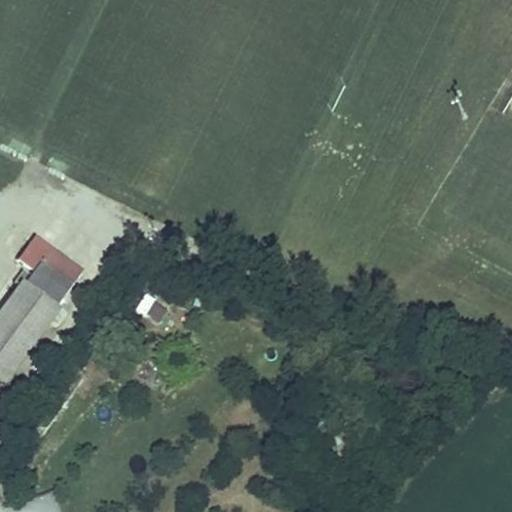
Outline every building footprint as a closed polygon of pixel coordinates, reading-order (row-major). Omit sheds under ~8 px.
[(0,148),(24,161),(36,139),(0,120),(0,148)] [(18,301),(0,325),(0,379),(8,385),(91,272),(44,238),(24,265),(38,274),(32,281),(25,277),(11,296),(18,301)] [(134,311),(115,299),(92,332),(112,345),(134,311)] [(160,323),(167,310),(147,300),(140,313),(160,323)] [(59,381),(29,426),(48,438),(78,394),(59,381)]
